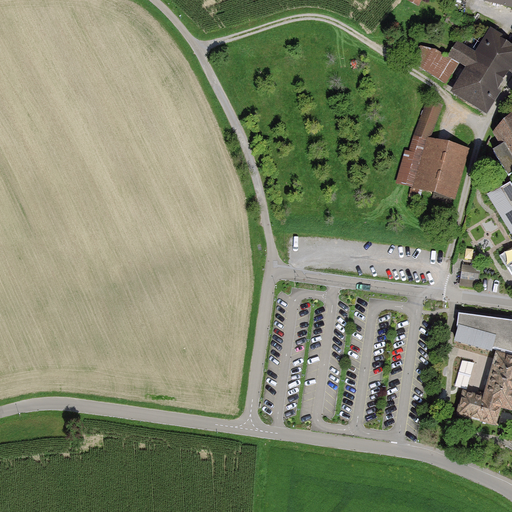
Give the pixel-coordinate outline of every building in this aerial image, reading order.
[(503,38),(491,31),(476,54),(457,43),(448,57),(467,69),(451,95),(486,116),(511,73),(511,47),(501,40),(503,38)] [(445,107),(428,101),(412,152),(407,150),(397,184),(456,203),(472,152),(434,140),(445,107)] [(511,117),(494,135),(502,148),(494,153),(508,180),(511,177),(511,117)] [(511,187),(510,185),(488,198),(511,238),(511,249),(502,255),(511,271),(511,187)] [(481,270),(463,267),(460,288),(478,290),(481,270)] [(511,322),(459,316),(459,327),(454,342),(491,352),(492,347),(497,349),(511,353),(511,322)] [(511,353),(497,349),(483,397),(464,390),(457,415),(497,429),(502,412),(511,414),(511,353)] [(469,388),(475,365),(463,362),(457,385),(469,388)]
